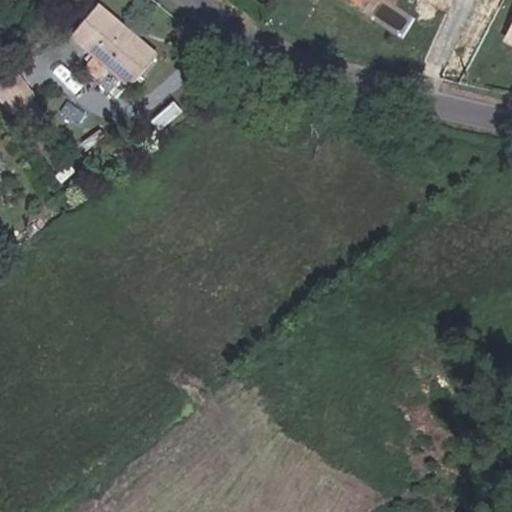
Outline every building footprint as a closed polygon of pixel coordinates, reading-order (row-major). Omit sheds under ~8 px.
[(314,0),(336,12),(344,0),(314,0)] [(511,0),(502,0),(481,40),(511,56),(511,0)] [(121,97),(146,70),(91,15),(66,41),(121,97)] [(236,97),(249,88),(238,74),(225,83),(236,97)] [(0,115),(18,103),(0,78),(0,115)]
